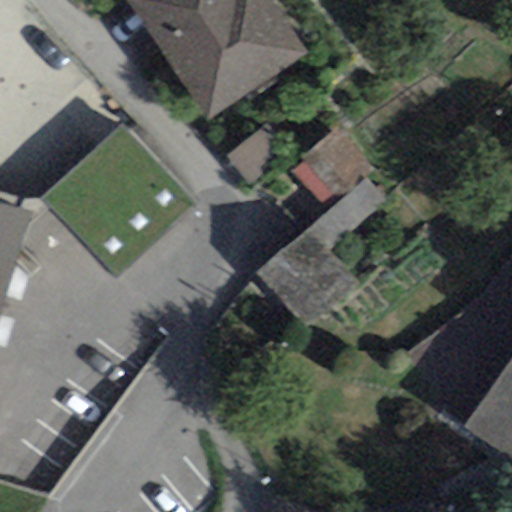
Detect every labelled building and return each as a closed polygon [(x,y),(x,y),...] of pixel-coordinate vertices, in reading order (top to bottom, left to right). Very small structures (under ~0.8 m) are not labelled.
[(267,0),(126,0),(208,119),(305,54),(267,0)] [(117,279),(196,207),(122,125),(42,197),(117,279)] [(223,157),(250,188),(288,156),(261,125),(223,157)] [(300,158),(305,165),(294,174),(321,205),(332,196),(335,201),(372,170),(337,128),(300,158)] [(310,227),(328,248),(384,202),(366,181),(310,227)] [(0,305),(29,213),(0,204),(0,305)] [(328,248),(310,227),(256,272),(307,330),(360,284),(328,248)] [(511,357),(466,423),(511,455),(511,357)]
